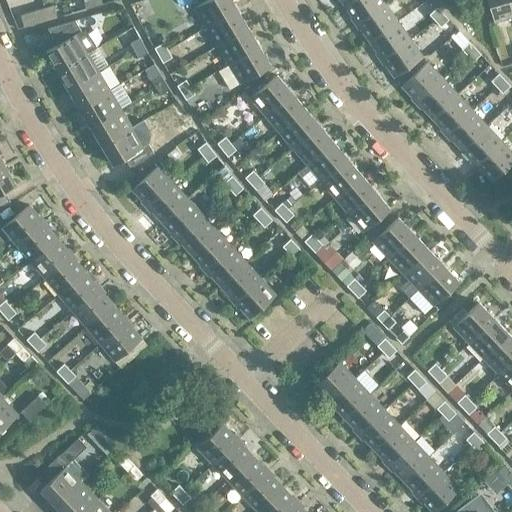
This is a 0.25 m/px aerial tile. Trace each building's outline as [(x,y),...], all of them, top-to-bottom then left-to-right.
[(94,7),(91,0),(82,0),(86,9),(94,7)] [(207,0),(194,8),(206,27),(238,8),(237,8),(236,9),(230,0),(207,0)] [(354,24),(385,3),(382,0),(351,0),(344,6),(356,23),(354,24)] [(487,0),(494,22),(511,17),(511,6),(510,0),(487,0)] [(368,41),(397,21),(385,3),(354,24),(355,25),(356,24),(368,41)] [(58,17),(54,5),(45,8),(48,20),(58,17)] [(48,20),(45,8),(20,15),(24,28),(48,20)] [(217,46),(247,28),(237,10),(238,9),(238,8),(206,27),(217,46)] [(409,28),(421,21),(414,8),(402,14),(409,28)] [(429,15),(434,21),(442,14),(437,8),(429,15)] [(442,14),(434,21),(440,27),(448,20),(442,14)] [(55,72),(87,53),(96,48),(87,34),(81,32),(74,21),(47,29),(57,45),(45,52),(57,71),(55,72)] [(379,59),(379,60),(410,39),(397,21),(368,41),(380,58),(379,59)] [(217,46),(228,64),(260,45),(258,46),(247,28),(217,46)] [(143,46),(139,38),(129,44),(134,51),(143,46)] [(410,39),(379,60),(380,60),(381,59),(394,77),(422,57),(410,39)] [(461,50),(467,56),(475,48),(469,42),(461,50)] [(154,48),(158,56),(168,50),(163,43),(154,48)] [(260,45),(228,64),(240,84),(270,66),(259,47),(260,46),(260,45)] [(148,53),(143,46),(134,51),(138,59),(148,53)] [(481,55),(475,48),(467,56),(473,62),(481,55)] [(168,50),(158,56),(162,63),(172,58),(168,50)] [(87,53),(55,72),(56,73),(57,72),(68,90),(98,72),(87,53)] [(415,104),(442,79),(427,62),(401,86),(416,102),(415,104)] [(98,72),(68,90),(79,108),(77,109),(109,90),(98,72)] [(490,81),(496,87),(504,80),(498,74),(490,81)] [(165,83),(160,75),(151,81),(155,88),(165,83)] [(250,98),(264,115),(293,91),(292,91),(291,92),(277,75),(250,98)] [(457,94),(442,79),(415,104),(416,104),(417,103),(431,119),(457,94)] [(176,86),(181,93),(190,87),(186,80),(176,86)] [(504,80),(496,87),(502,94),(510,86),(504,80)] [(169,90),(165,83),(155,88),(160,96),(169,90)] [(190,87),(181,93),(186,101),(195,95),(190,87)] [(109,90),(77,109),(78,110),(79,109),(90,127),(120,109),(109,90)] [(293,91),(264,115),(278,132),(305,109),(292,93),(293,92),(293,91)] [(444,135),(445,136),(472,110),(457,94),(431,119),(446,134),(444,135)] [(120,109),(90,127),(101,145),(99,146),(100,146),(131,128),(120,109)] [(278,132),(292,148),(320,124),(319,125),(305,109),(278,132)] [(487,126),(472,110),(445,136),(447,135),(461,150),(487,126)] [(143,121),(131,128),(100,146),(100,147),(102,146),(113,165),(124,158),(130,168),(154,154),(148,144),(151,134),(143,121)] [(320,124),(292,148),(306,165),(333,142),(319,126),(321,125),(320,124)] [(474,166),(474,167),(501,142),(487,126),(461,150),(475,165),(474,166)] [(225,137),(216,144),(222,150),(230,144),(225,137)] [(211,149),(206,142),(197,149),(202,156),(211,149)] [(306,165),(320,181),(348,157),(347,158),(333,142),(306,165)] [(511,152),(501,142),(474,167),(475,167),(476,166),(491,182),(511,162),(511,152)] [(24,144),(7,146),(9,162),(26,160),(24,144)] [(236,150),(230,144),(222,150),(227,157),(236,150)] [(216,156),(211,149),(202,156),(207,163),(216,156)] [(349,158),(348,157),(320,181),(334,198),(361,175),(347,159),(349,158)] [(6,165),(0,168),(0,207),(10,202),(4,192),(15,185),(5,166),(6,165)] [(145,207),(145,208),(173,183),(158,166),(132,190),(146,206),(145,207)] [(244,178),(250,184),(258,177),(253,171),(244,178)] [(334,198),(348,214),(376,190),(374,191),(361,175),(334,198)] [(224,183),(229,189),(238,182),(232,176),(224,183)] [(258,177),(250,184),(256,191),(264,183),(258,177)] [(238,182),(229,189),(235,196),(243,189),(238,182)] [(187,199),(173,183),(145,208),(146,208),(147,207),(161,223),(187,199)] [(376,190),(348,214),(362,231),(389,209),(375,192),(377,191),(376,190)] [(283,202),(287,207),(294,201),(290,196),(283,202)] [(202,215),(187,199),(161,223),(175,238),(174,239),(174,240),(202,215)] [(274,210),(280,217),(288,209),(282,203),(274,210)] [(2,228),(16,245),(44,221),(43,222),(29,205),(2,228)] [(252,215),(258,221),(266,214),(260,208),(252,215)] [(294,215),(288,209),(280,217),(286,223),(294,215)] [(272,220),(266,214),(258,221),(264,228),(272,220)] [(202,215),(174,240),(175,240),(176,239),(190,254),(216,230),(202,215)] [(372,242),(388,258),(414,232),(413,233),(398,217),(372,242)] [(342,220),(327,228),(336,247),(352,239),(342,220)] [(16,245),(30,262),(57,239),(44,223),(45,222),(44,221),(16,245)] [(203,271),(204,271),(231,246),(216,230),(190,254),(205,270),(203,271)] [(402,274),(428,249),(414,234),(415,233),(414,232),(388,258),(402,274)] [(303,242),(309,248),(317,240),(311,234),(303,242)] [(44,278),(72,254),(71,255),(57,239),(30,262),(44,278)] [(296,245),(290,239),(282,247),(288,253),(296,245)] [(323,247),(317,240),(309,248),(315,254),(323,247)] [(302,252),(296,245),(288,253),(294,259),(302,252)] [(220,286),(246,262),(231,246),(204,271),(204,272),(205,271),(220,286)] [(322,260),(330,268),(338,260),(326,248),(318,256),(322,260)] [(402,274),(417,289),(444,264),(444,263),(442,265),(428,249),(402,274)] [(44,278),(58,295),(85,272),(71,256),(73,255),(72,254),(44,278)] [(232,303),(233,303),(260,278),(246,262),(220,286),(234,302),(232,303)] [(444,264),(417,289),(433,306),(458,281),(443,265),(445,264),(444,264)] [(58,295),(72,311),(100,287),(99,288),(85,272),(58,295)] [(275,295),(260,278),(233,303),(233,304),(235,303),(249,319),(275,295)] [(346,286),(352,292),(360,285),(354,279),(346,286)] [(352,292),(358,299),(366,291),(360,285),(352,292)] [(100,287),(72,311),(86,328),(113,305),(99,289),(101,288),(100,287)] [(121,296),(125,316),(147,311),(143,291),(121,296)] [(0,304),(0,311),(2,314),(10,307),(5,301),(0,304)] [(453,327),(468,343),(495,318),(495,317),(494,318),(478,303),(453,327)] [(86,328),(100,344),(128,320),(126,321),(113,305),(86,328)] [(10,307),(2,314),(8,321),(16,313),(10,307)] [(198,320),(214,338),(225,328),(210,310),(198,320)] [(381,324),(389,316),(383,310),(375,317),(381,324)] [(395,322),(389,316),(381,324),(387,330),(395,322)] [(495,318),(468,343),(483,359),(509,335),(494,319),(496,318),(495,318)] [(128,320),(100,344),(114,361),(141,339),(127,322),(129,321),(128,320)] [(403,330),(395,338),(401,344),(409,337),(403,330)] [(26,340),(32,346),(40,339),(34,332),(26,340)] [(217,341),(236,362),(245,353),(227,332),(217,341)] [(483,359),(498,375),(511,361),(511,337),(509,335),(483,359)] [(22,348),(13,338),(7,345),(15,354),(22,348)] [(376,346),(382,352),(390,344),(384,338),(376,346)] [(40,339),(32,346),(38,353),(46,345),(40,339)] [(390,344),(382,352),(388,358),(396,351),(390,344)] [(22,348),(15,354),(30,370),(36,364),(22,348)] [(511,361),(498,375),(511,389),(511,361)] [(327,403),(327,404),(354,378),(339,362),(313,386),(328,402),(327,403)] [(55,371),(61,378),(69,370),(63,364),(55,371)] [(427,371),(433,377),(441,370),(435,364),(427,371)] [(211,379),(231,396),(219,409),(236,423),(249,409),(233,395),(240,387),(220,369),(211,379)] [(420,376),(414,369),(406,377),(412,383),(420,376)] [(61,378),(67,384),(75,376),(69,370),(61,378)] [(433,377),(447,392),(455,385),(441,370),(433,377)] [(426,382),(420,376),(412,383),(418,390),(426,382)] [(344,418),(369,394),(354,378),(327,404),(328,404),(329,403),(344,418)] [(0,382),(0,398),(1,398),(8,391),(0,382)] [(357,435),(384,410),(369,394),(344,418),(358,433),(357,435)] [(456,402),(462,409),(470,401),(464,395),(456,402)] [(20,412),(28,421),(46,405),(38,396),(20,412)] [(0,431),(17,415),(1,398),(0,398),(0,431)] [(436,408),(442,415),(450,407),(444,401),(436,408)] [(462,409),(468,415),(476,407),(470,401),(462,409)] [(456,413),(450,407),(442,415),(448,421),(456,413)] [(373,449),(399,425),(384,410),(357,435),(359,434),(373,449)] [(315,415),(300,423),(307,436),(322,429),(315,415)] [(478,424),(486,434),(492,440),(500,432),(485,417),(478,424)] [(197,448),(212,465),(239,439),(237,440),(222,424),(197,448)] [(386,466),(387,466),(414,441),(399,425),(373,449),(388,465),(386,466)] [(465,439),(471,446),(479,438),(473,432),(465,439)] [(506,438),(500,432),(492,440),(498,446),(506,438)] [(78,438),(43,471),(51,480),(40,490),(56,507),(82,483),(90,476),(74,459),(86,447),(78,438)] [(479,438),(471,446),(477,452),(485,444),(479,438)] [(240,439),(239,439),(212,465),(227,480),(253,456),(238,441),(240,439)] [(403,481),(428,457),(414,441),(387,466),(387,467),(388,466),(403,481)] [(349,467),(354,454),(340,448),(334,461),(349,467)] [(227,480),(242,496),(269,470),(268,470),(267,471),(253,456),(227,480)] [(119,463),(127,472),(134,466),(125,457),(119,463)] [(416,497),(416,498),(443,472),(428,457),(403,481),(417,496),(416,497)] [(134,466),(127,472),(136,481),(142,475),(134,466)] [(300,479),(306,489),(314,484),(327,503),(318,509),(319,511),(346,511),(316,468),(300,479)] [(269,470),(242,496),(257,511),(282,487),(268,472),(269,471),(269,470)] [(443,472),(416,498),(417,498),(418,497),(432,511),(434,511),(459,489),(443,472)] [(56,507),(60,511),(84,511),(98,499),(82,483),(56,507)] [(170,493),(176,499),(184,491),(178,485),(170,493)] [(257,511),(287,511),(299,502),(298,501),(297,502),(282,487),(257,511)] [(150,496),(158,505),(165,499),(156,490),(150,496)] [(190,497),(184,491),(176,499),(182,505),(190,497)] [(490,511),(478,495),(474,497),(454,511),(490,511)] [(84,511),(109,511),(98,499),(84,511)] [(165,499),(158,505),(165,511),(169,511),(173,508),(165,499)] [(299,502),(287,511),(306,511),(298,503),(299,502)]
